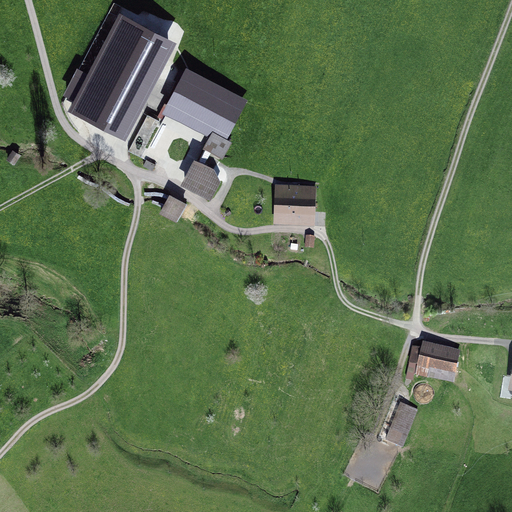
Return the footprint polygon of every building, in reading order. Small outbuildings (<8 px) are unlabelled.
[(122,131),(168,43),(123,19),(76,107),(122,131)] [(228,136),(169,103),(143,150),(189,176),(199,158),(211,165),(228,136)] [(156,164),(146,159),(143,165),(153,169),(156,164)] [(287,183),(290,226),(330,223),(326,180),(287,183)] [(161,211),(175,219),(184,203),(171,195),(161,211)] [(427,340),(419,373),(463,383),(471,350),(427,340)] [(379,434),(404,444),(418,410),(393,400),(379,434)]
